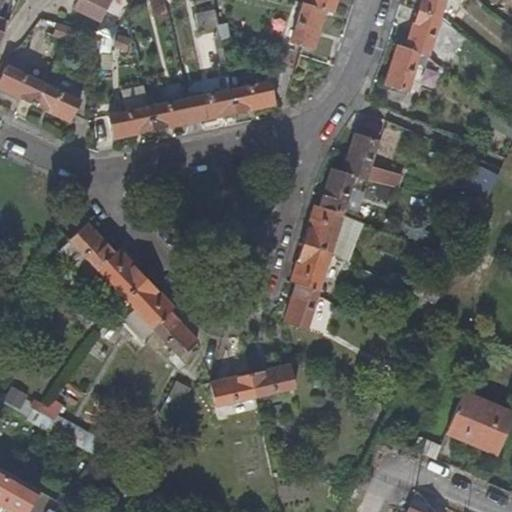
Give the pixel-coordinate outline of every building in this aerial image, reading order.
[(0,0),(0,40),(19,0),(0,0)] [(75,0),(77,3),(74,9),(102,22),(112,0),(75,0)] [(336,0),(311,0),(311,4),(304,2),(292,41),(303,45),(314,48),(321,26),(325,14),(326,10),(333,12),(336,0)] [(429,54),(441,16),(445,0),(421,0),(419,9),(418,10),(413,27),(406,47),(398,44),(391,66),(386,84),(386,85),(409,92),(419,61),(426,63),(429,54)] [(217,25),(225,24),(222,11),(215,12),(217,25)] [(225,24),(217,25),(220,36),(227,35),(225,24)] [(84,45),(88,33),(65,26),(61,38),(65,39),(84,45)] [(107,63),(117,64),(120,41),(110,40),(107,63)] [(132,45),(123,42),(120,49),(133,53),(136,46),(132,45)] [(0,88),(22,99),(33,104),(53,113),(71,121),(81,100),(44,82),(7,65),(0,79),(0,88)] [(230,89),(234,112),(252,108),(276,103),(273,91),(271,80),(230,89)] [(189,97),(195,120),(198,120),(219,115),(234,112),(230,89),(189,97)] [(148,106),(154,129),(168,126),(186,122),(195,120),(189,97),(148,106)] [(154,129),(148,106),(109,115),(110,120),(113,133),(114,138),(133,134),(154,129)] [(511,146),(511,127),(509,134),(501,131),(494,151),(507,157),(511,146)] [(309,222),(302,242),(296,264),(290,281),(296,282),(291,299),(284,322),(307,329),(319,290),(331,251),(343,213),(355,174),(362,176),(398,186),(401,174),(369,164),(377,139),(369,136),(355,132),(347,157),(343,170),(332,167),(325,189),(319,206),(314,204),(314,205),(309,222)] [(475,205),(482,208),(498,175),(475,165),(465,186),(480,193),(475,205)] [(482,208),(475,205),(470,216),(476,219),(482,208)] [(98,269),(125,298),(153,327),(181,356),(198,340),(179,320),(170,310),(174,306),(156,287),(146,277),(132,262),(119,248),(115,252),(99,235),(87,223),(84,226),(70,240),(71,242),(59,253),(85,281),(98,269)] [(429,300),(436,303),(441,292),(434,289),(429,300)] [(49,316),(64,301),(53,290),(39,304),(49,316)] [(436,303),(429,300),(424,311),(430,314),(436,303)] [(126,312),(118,321),(140,340),(148,331),(126,312)] [(458,341),(462,332),(445,325),(441,334),(458,341)] [(215,405),(255,395),(295,386),(290,363),(289,363),(281,365),(250,372),(220,379),(212,381),(210,381),(215,405)] [(421,381),(410,376),(386,423),(400,430),(407,414),(405,413),(421,381)] [(190,390),(177,382),(159,417),(172,425),(190,390)] [(91,434),(52,413),(54,408),(16,388),(6,407),(84,448),(91,434)] [(511,421),(511,413),(463,393),(447,432),(464,439),(466,434),(500,449),(511,421)] [(383,406),(390,410),(396,399),(389,395),(383,406)] [(390,410),(383,406),(377,417),(384,421),(390,410)] [(427,436),(419,452),(435,459),(442,443),(427,436)] [(25,511),(33,498),(35,499),(40,491),(1,469),(0,470),(0,503),(15,511),(25,511)] [(151,486),(155,477),(145,472),(141,481),(151,486)] [(155,477),(151,486),(163,493),(170,478),(158,472),(155,477)]
